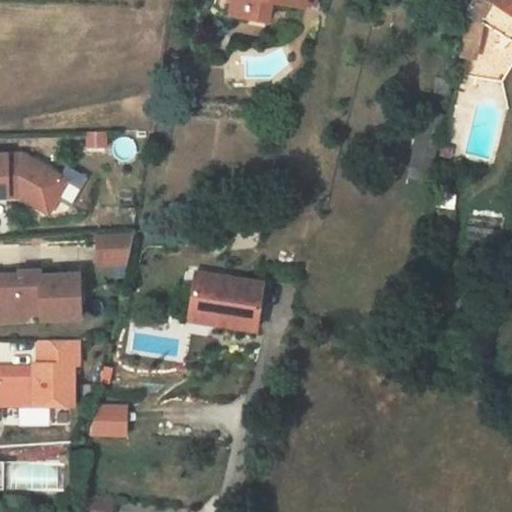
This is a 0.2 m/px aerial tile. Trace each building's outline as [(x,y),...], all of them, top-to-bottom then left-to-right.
[(215,0),(213,11),(268,21),(271,0),(294,4),(294,0),(215,0)] [(491,2),(485,0),(475,0),(469,15),(483,21),(491,2)] [(511,0),(491,0),(507,9),(511,0)] [(475,59),(482,24),(468,22),(461,56),(475,59)] [(438,76),(435,92),(445,94),(448,78),(438,76)] [(422,109),(408,178),(427,182),(445,99),(435,97),(432,112),(422,109)] [(451,149),(443,147),(442,155),(449,157),(451,149)] [(23,154),(0,154),(0,195),(8,195),(7,188),(20,188),(21,196),(42,209),(51,194),(59,199),(68,182),(69,181),(67,179),(23,154)] [(68,182),(82,190),(85,183),(69,174),(67,179),(69,181),(68,182)] [(82,190),(68,182),(59,199),(72,206),(82,190)] [(59,199),(51,194),(42,209),(50,213),(59,199)] [(134,233),(96,235),(97,268),(126,267),(134,233)] [(0,292),(3,292),(4,312),(41,311),(42,319),(81,317),(79,273),(41,275),(41,270),(19,271),(20,274),(0,274),(0,292)] [(263,283),(195,272),(193,291),(189,317),(188,320),(256,330),(263,283)] [(171,314),(189,317),(193,291),(175,289),(171,314)] [(3,292),(0,292),(0,320),(42,319),(41,311),(4,312),(3,292)] [(79,364),(79,340),(39,340),(39,355),(45,355),(45,363),(35,363),(35,367),(0,367),(0,405),(36,405),(49,405),(74,405),(74,364),(79,364)] [(0,345),(0,362),(32,361),(32,344),(0,345)] [(49,405),(36,405),(36,425),(49,425),(49,405)] [(110,511),(113,500),(83,494),(77,511),(110,511)]
